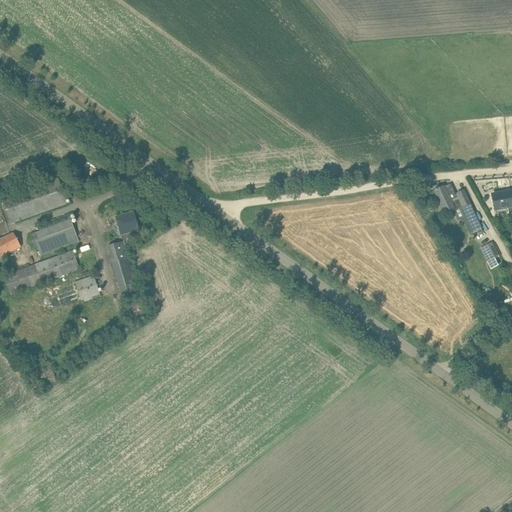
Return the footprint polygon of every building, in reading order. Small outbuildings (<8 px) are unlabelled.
[(11,224),(67,204),(58,179),(2,198),(11,224)] [(450,184),(437,190),(437,189),(435,190),(436,191),(434,191),(436,196),(445,215),(452,212),(461,208),(467,221),(473,233),(482,229),(470,203),(464,191),(455,195),(450,184)] [(511,198),(511,192),(492,195),(493,200),(495,210),(508,208),(509,214),(509,216),(511,215),(511,198)] [(121,235),(138,230),(133,213),(116,218),(121,235)] [(69,216),(39,228),(40,231),(33,234),(35,239),(38,247),(41,256),(79,242),(69,216)] [(0,258),(21,247),(13,233),(0,239),(0,258)] [(138,295),(123,242),(107,247),(123,299),(138,295)] [(491,252),(487,254),(489,260),(496,257),(498,256),(492,244),(491,245),(488,246),(491,252)] [(70,273),(79,269),(72,251),(4,276),(10,294),(70,273)] [(94,276),(84,279),(74,283),(80,300),(100,294),(94,276)] [(141,300),(121,306),(127,324),(147,318),(141,300)] [(499,304),(487,300),(484,308),(495,312),(499,304)] [(30,372),(36,389),(56,383),(51,365),(30,372)]
